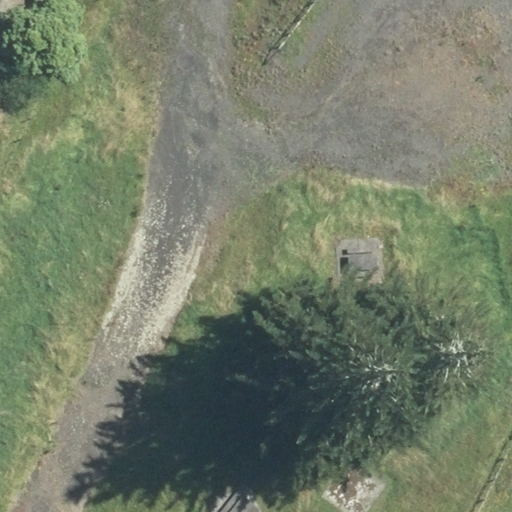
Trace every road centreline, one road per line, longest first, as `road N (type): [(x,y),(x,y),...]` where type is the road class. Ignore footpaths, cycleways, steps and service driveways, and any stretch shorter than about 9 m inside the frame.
road 1 (track): [(182,0),(163,248),(24,511)]
road 2 (track): [(176,135),(295,124),(463,53)]
